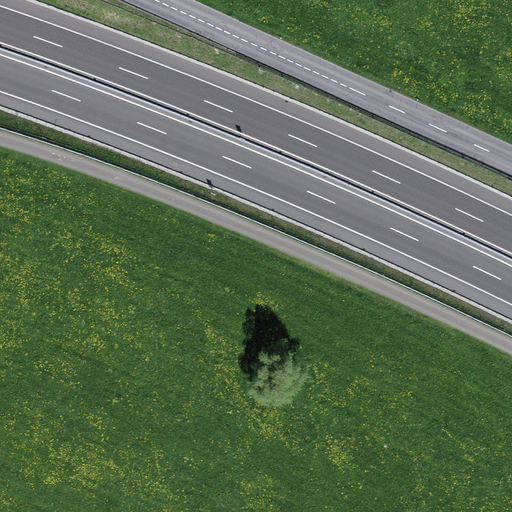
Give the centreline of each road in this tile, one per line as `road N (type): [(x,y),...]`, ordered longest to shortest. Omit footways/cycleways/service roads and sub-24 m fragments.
road 1 (motorway): [(0,74),(366,215),(511,286)]
road 2 (unclassified): [(0,138),(174,198),(511,347)]
road 3 (motorway): [(511,236),(121,67),(0,27)]
road 4 (tertiary): [(511,162),(154,0)]
